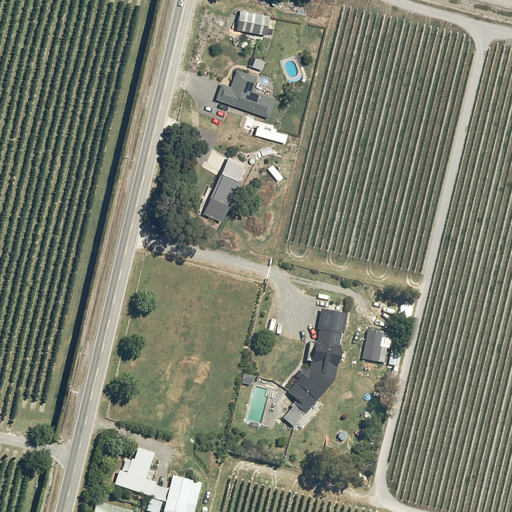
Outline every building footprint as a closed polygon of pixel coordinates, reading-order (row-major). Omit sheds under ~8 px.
[(269,14),(238,10),(235,29),(265,34),(269,14)] [(255,77),(238,71),(235,80),(232,79),(230,86),(223,84),(217,100),(267,117),(274,98),(251,90),(255,77)] [(235,182),(244,163),(227,156),(218,177),(202,214),(220,222),(237,183),(235,182)] [(305,414),(334,380),(340,345),(338,344),(340,333),(343,334),(347,313),(320,308),(316,329),(317,330),(316,340),(313,339),(310,362),(305,370),(302,368),(294,376),(297,379),(286,392),(288,393),(282,400),(284,401),(291,408),(282,418),(292,426),(304,413),(305,414)] [(367,329),(362,358),(378,361),(378,359),(385,360),(389,333),(367,329)] [(254,375),(244,373),(241,382),(251,385),(254,375)] [(144,479),(153,452),(136,447),(132,459),(125,456),(121,469),(119,468),(114,484),(150,496),(146,510),(152,511),(158,511),(162,500),(166,501),(164,509),(174,511),(193,511),(200,482),(172,475),(169,487),(144,479)] [(132,511),(134,508),(96,499),(92,511),(132,511)]
